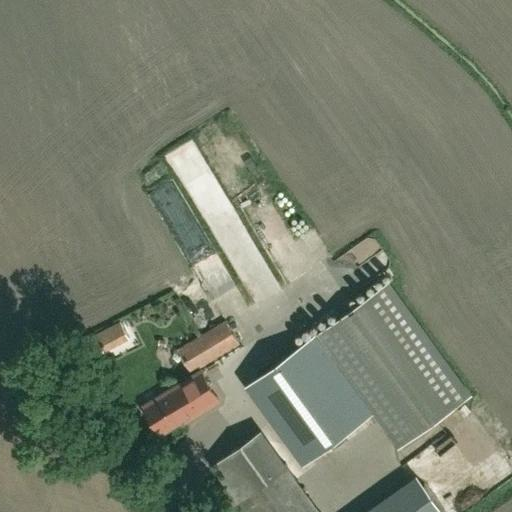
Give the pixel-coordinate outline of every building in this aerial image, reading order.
[(190,200),(211,195),(200,155),(180,161),(190,200)] [(226,201),(205,216),(254,287),(260,283),(248,264),(263,254),(226,201)] [(292,284),(335,260),(318,230),(297,242),(291,231),(269,243),(292,284)] [(472,399),(393,284),(255,379),(310,458),(373,414),(398,450),(472,399)] [(193,371),(240,342),(226,319),(179,347),(193,371)] [(192,416),(220,399),(208,379),(190,389),(184,380),(145,404),(162,432),(191,414),(192,416)] [(253,511),(297,480),(285,462),(236,498),(246,511),(253,511)]
